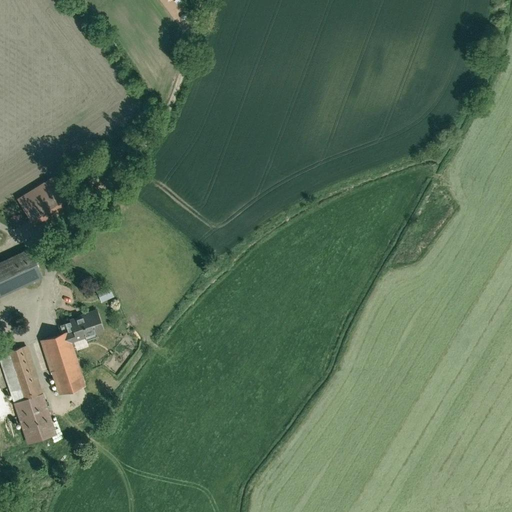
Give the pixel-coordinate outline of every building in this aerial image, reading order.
[(59,176),(23,197),(39,226),(75,205),(59,176)] [(34,248),(0,263),(0,298),(47,277),(34,248)] [(115,296),(110,285),(100,289),(105,301),(115,296)] [(107,329),(100,308),(67,319),(71,328),(75,340),(107,329)] [(71,328),(45,337),(63,392),(89,383),(75,340),(71,328)] [(45,391),(30,344),(1,353),(17,400),(45,391)] [(45,391),(17,400),(31,443),(60,434),(45,391)]
